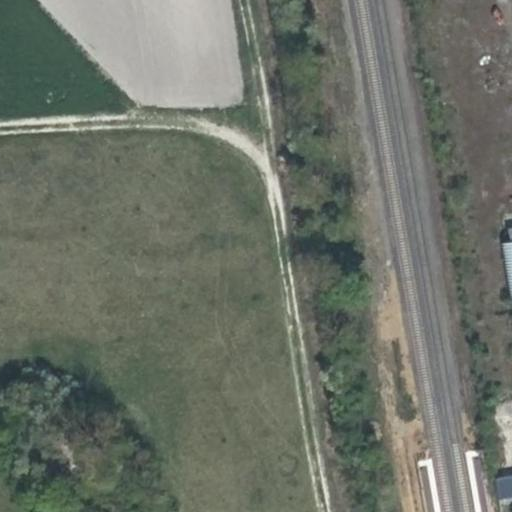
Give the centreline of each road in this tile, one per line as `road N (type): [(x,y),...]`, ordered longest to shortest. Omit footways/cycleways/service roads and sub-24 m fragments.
road 1 (track): [(331,511),(288,194),(268,152),(276,89),(262,0)]
road 2 (track): [(268,152),(218,121),(179,117),(0,127)]
